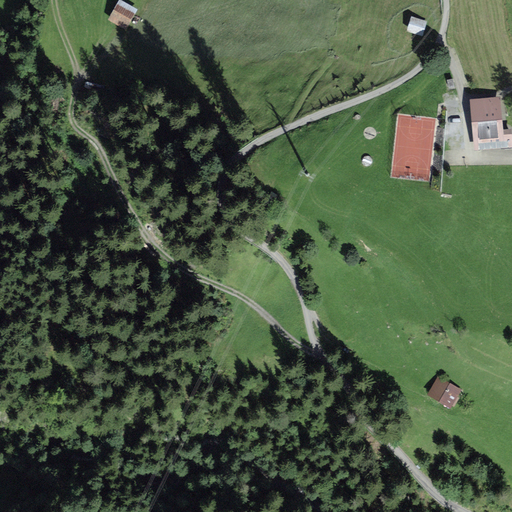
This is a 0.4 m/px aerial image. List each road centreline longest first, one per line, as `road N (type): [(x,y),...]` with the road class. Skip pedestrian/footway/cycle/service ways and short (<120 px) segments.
road 1 (unclassified): [(464,511),(372,427),(310,334),(295,283),(243,232),(222,191),(248,154),(285,129),(413,74),(439,43),(444,0)]
road 2 (track): [(323,356),(151,242),(94,143),(72,123),(77,77),(55,0)]
